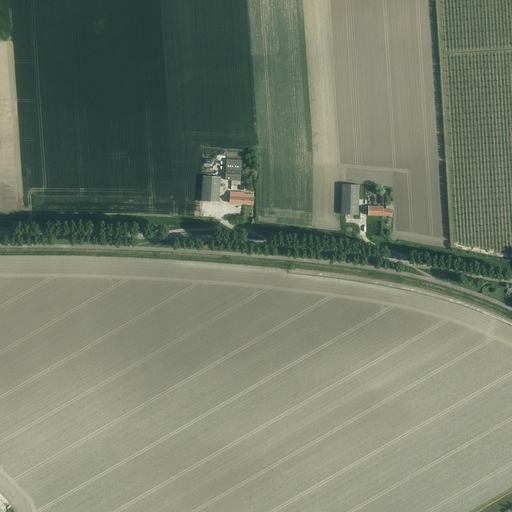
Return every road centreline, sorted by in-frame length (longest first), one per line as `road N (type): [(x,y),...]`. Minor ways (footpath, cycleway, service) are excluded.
road 1 (secondary): [(511,279),(318,247),(0,234)]
road 2 (unclassified): [(294,270),(420,290),(511,323)]
